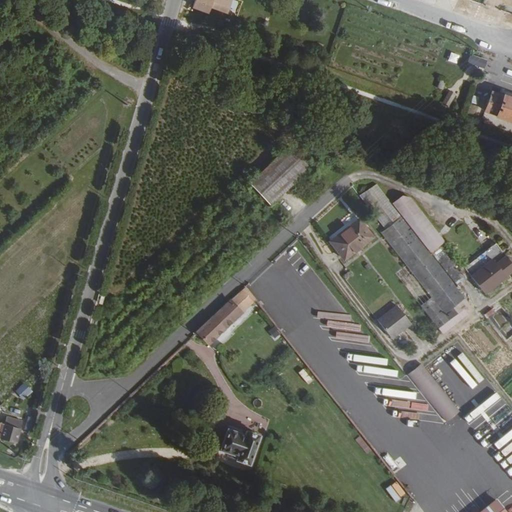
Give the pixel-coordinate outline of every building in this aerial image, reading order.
[(196,0),(195,5),(211,10),(213,0),(196,0)] [(449,61),(457,65),(461,55),(452,52),(449,61)] [(511,119),(511,94),(507,93),(506,94),(493,90),(486,109),(499,113),(498,115),(511,119)] [(315,167),(293,146),(252,190),(273,210),(315,167)] [(379,182),(362,194),(388,228),(403,217),(393,203),(379,182)] [(398,199),(435,246),(445,239),(412,196),(404,194),(398,199)] [(398,199),(393,203),(403,217),(430,251),(432,249),(435,246),(398,199)] [(361,217),(334,239),(347,257),(375,235),(361,217)] [(403,217),(388,228),(382,232),(395,249),(446,314),(467,299),(430,251),(403,217)] [(466,266),(445,239),(435,246),(463,282),(473,275),(466,266)] [(511,274),(511,261),(498,243),(466,266),(473,275),(486,293),(511,274)] [(463,282),(435,246),(432,249),(459,285),(463,282)] [(450,319),(446,314),(395,249),(385,257),(439,327),(450,319)] [(255,301),(258,298),(247,286),(241,292),(245,295),(248,292),(255,301)] [(245,295),(241,292),(232,300),(240,308),(242,307),(245,310),(255,301),(248,292),(245,295)] [(471,304),(467,299),(446,314),(450,319),(464,309),(471,304)] [(242,307),(240,308),(232,300),(199,331),(210,343),(245,310),(242,307)] [(399,304),(379,319),(392,337),(413,322),(399,304)] [(456,325),(470,314),(464,309),(450,319),(456,325)] [(456,325),(450,319),(439,327),(444,334),(456,325)] [(422,364),(408,375),(446,423),(460,412),(422,364)] [(299,373),(307,383),(312,379),(304,369),(299,373)] [(31,389),(25,382),(18,389),(25,396),(31,389)] [(480,426),(508,405),(498,392),(470,412),(480,426)] [(30,436),(36,416),(32,415),(31,415),(25,435),(30,436)] [(16,416),(14,423),(1,419),(0,418),(0,435),(18,442),(25,419),(16,416)] [(511,417),(489,435),(497,444),(511,432),(511,417)] [(239,457),(239,459),(252,464),(262,433),(248,428),(247,432),(230,426),(222,448),(230,451),(229,453),(239,457)] [(399,482),(387,487),(393,501),(405,496),(399,482)] [(511,511),(498,497),(479,511),(511,511)]
